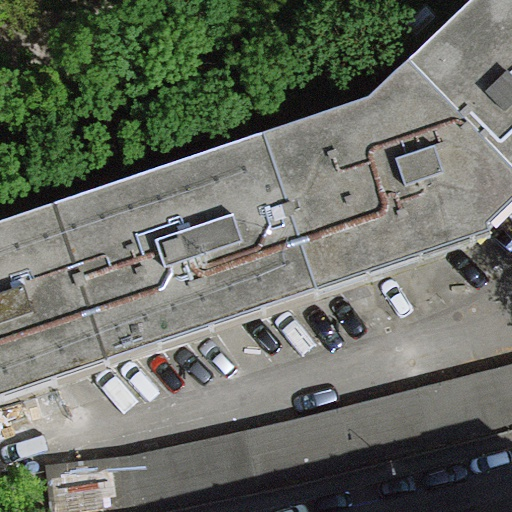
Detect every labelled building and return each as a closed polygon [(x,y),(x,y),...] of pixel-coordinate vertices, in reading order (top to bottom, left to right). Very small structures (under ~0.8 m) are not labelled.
[(344,0),(414,72),(487,0),(344,0)] [(511,0),(487,0),(414,72),(511,175),(511,0)] [(366,109),(267,142),(319,299),(493,241),(490,232),(511,210),(511,175),(414,72),(366,109)] [(267,142),(56,213),(111,370),(319,299),(267,142)] [(0,405),(111,370),(56,213),(0,231),(0,405)] [(184,511),(511,432),(511,368),(139,458),(47,471),(52,511),(184,511)]
